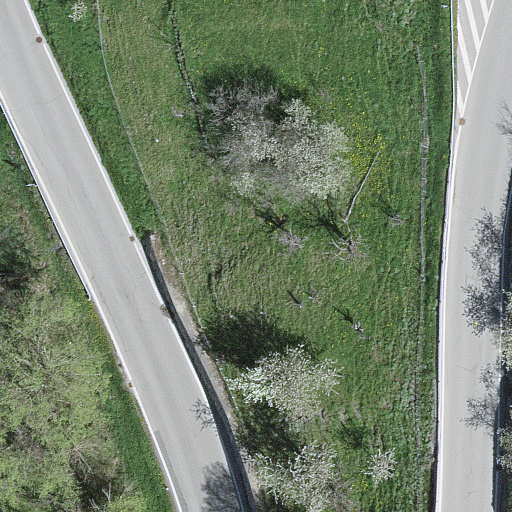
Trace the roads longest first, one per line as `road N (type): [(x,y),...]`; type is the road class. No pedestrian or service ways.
road 1 (tertiary): [(0,14),(164,370),(212,511)]
road 2 (tertiary): [(465,511),(481,191),(511,46)]
